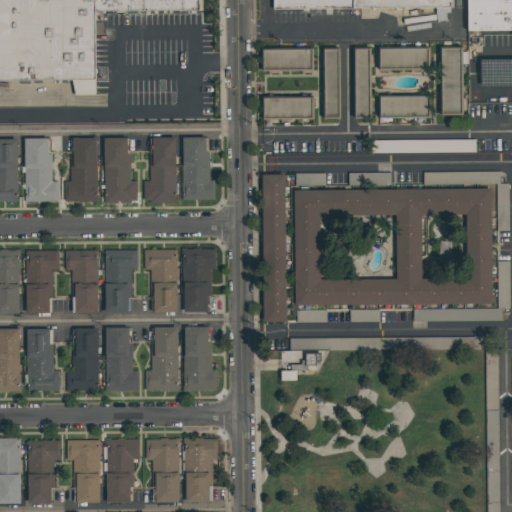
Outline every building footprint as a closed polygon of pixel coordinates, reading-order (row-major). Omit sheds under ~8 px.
[(0,0),(94,0),(95,13),(95,96),(0,97),(0,0)] [(94,0),(142,0),(143,12),(95,13),(94,0)] [(142,0),(198,0),(199,14),(143,15),(143,12),(142,0)] [(353,0),(354,15),(275,16),(274,0),(353,0)] [(457,0),(353,0),(354,15),(458,13),(457,0)] [(470,0),(511,0),(511,34),(471,35),(470,0)] [(379,49),(427,48),(428,67),(379,67),(379,49)] [(311,69),(262,70),(262,50),(310,49),(311,69)] [(354,49),(368,49),(370,116),(355,116),(354,49)] [(441,49),(460,49),(461,114),(442,114),(441,49)] [(323,50),(337,50),(338,118),(324,119),(323,50)] [(428,115),(379,116),(379,97),(427,96),(428,115)] [(311,117),(263,118),(262,99),(311,98),(311,117)] [(15,201),(0,201),(0,138),(14,138),(15,201)] [(208,138),(208,180),(213,180),(213,199),(182,200),(181,138),(208,138)] [(47,139),(48,180),(55,180),(55,200),(24,201),(23,139),(47,139)] [(96,201),(65,202),(64,182),(69,181),(69,140),(95,139),(96,201)] [(127,139),(127,181),(134,180),(134,203),(105,203),(104,139),(127,139)] [(176,203),(143,203),(143,182),(149,182),(149,139),(175,139),(176,203)] [(370,143),(474,141),(474,151),(370,153),(370,143)] [(500,171),(500,184),(508,184),(509,230),(498,231),(498,183),(423,184),(422,172),(500,171)] [(323,172),(323,184),(294,184),(294,173),(323,172)] [(390,184),(347,185),(347,173),(390,173),(390,184)] [(286,324),(263,324),(261,176),(284,175),(286,324)] [(489,188),(491,304),(297,307),(295,191),(489,188)] [(206,311),(182,312),(181,250),(214,250),(214,270),(209,270),(209,297),(206,297),(206,311)] [(95,251),(96,312),(72,312),(71,270),(65,270),(64,252),(95,251)] [(136,251),(136,271),(129,271),(129,312),(105,312),(104,252),(136,251)] [(176,251),(177,312),(152,312),(151,270),(143,270),(143,251),(176,251)] [(0,252),(16,252),(17,312),(0,312),(0,252)] [(57,252),(57,271),(50,271),(51,299),(47,299),(48,313),(26,314),(25,253),(57,252)] [(500,309),(500,320),(413,321),(413,311),(497,310),(496,261),(508,261),(509,309),(500,309)] [(348,311),(378,310),(378,322),(349,322),(348,311)] [(295,323),(295,311),(323,311),(323,323),(295,323)] [(50,329),(50,372),(56,372),(56,390),(26,390),(26,329),(50,329)] [(98,389),(67,390),(66,371),(75,371),(74,329),(97,329),(98,389)] [(129,329),(129,372),(135,372),(135,390),(105,391),(104,329),(129,329)] [(176,390),(145,390),(144,371),(151,371),(150,329),(175,329),(176,390)] [(0,330),(17,330),(18,392),(0,392),(0,330)] [(208,330),(209,372),(213,372),(214,390),(185,390),(184,330),(208,330)] [(290,340),(485,338),(485,349),(291,351),(290,340)] [(322,353),(322,365),(305,365),(305,353),(322,353)] [(496,353),(497,511),(485,511),(484,353),(496,353)] [(0,440),(18,440),(19,502),(0,502),(0,440)] [(49,503),(26,503),(25,441),(59,441),(59,461),(53,461),(53,488),(49,488),(49,503)] [(176,441),(177,502),(151,503),(150,461),(145,461),(144,441),(176,441)] [(209,502),(185,503),(184,441),(217,441),(217,461),(212,461),(212,488),(209,488),(209,502)] [(98,442),(99,503),(74,504),(73,461),(66,461),(66,442),(98,442)] [(129,503),(106,503),(105,442),(137,442),(137,460),(131,460),(132,489),(129,489),(129,503)]
